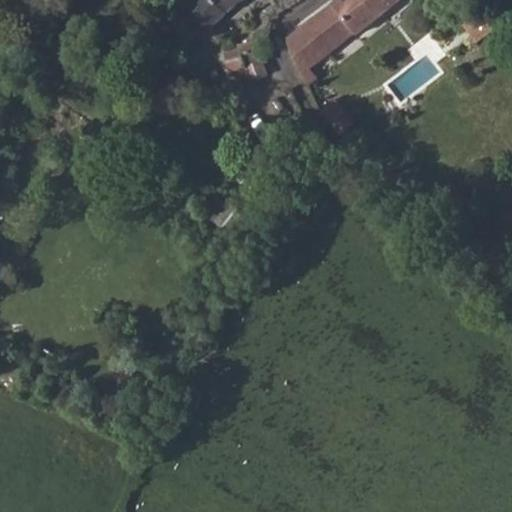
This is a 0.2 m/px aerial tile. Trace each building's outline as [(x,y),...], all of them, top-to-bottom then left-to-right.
[(209,0),(227,17),(244,0),(209,0)] [(338,0),(333,4),(350,29),(355,36),(401,0),(338,0)] [(300,75),(323,59),(330,54),(325,47),(350,29),(333,4),(287,39),(300,75)] [(268,54),(270,19),(211,36),(221,75),(254,64),(262,86),(280,75),(268,54)] [(300,75),(306,88),(332,74),(323,59),(300,75)] [(343,133),(358,121),(338,96),(323,108),(343,133)]
